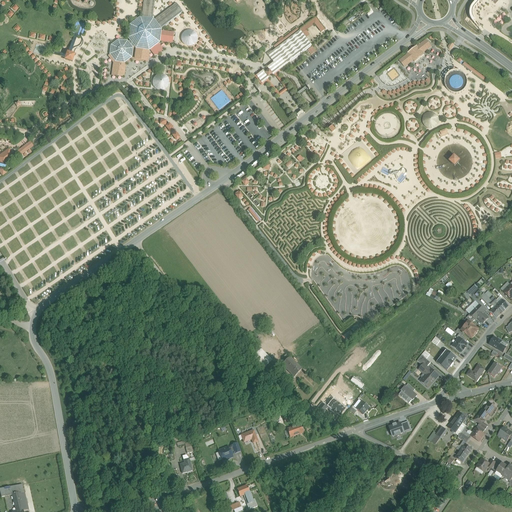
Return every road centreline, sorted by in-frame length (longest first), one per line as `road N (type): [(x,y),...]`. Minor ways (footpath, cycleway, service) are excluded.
road 1 (tertiary): [(426,20),(269,148),(135,241)]
road 2 (unclassified): [(355,430),(242,384),(135,241)]
road 3 (tertiary): [(32,324),(52,374),(78,511)]
road 4 (unclassified): [(152,501),(315,444)]
road 5 (tertiary): [(135,241),(43,306),(32,324)]
